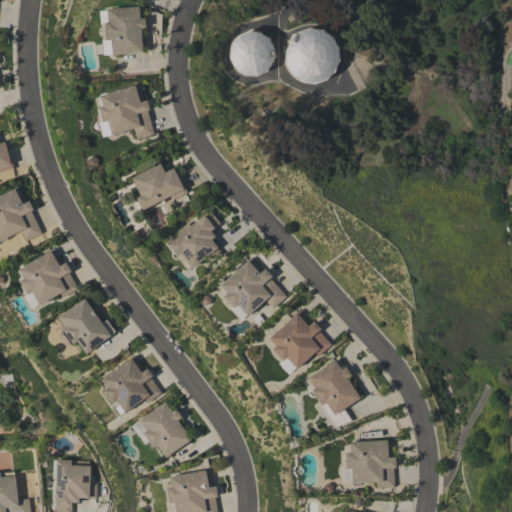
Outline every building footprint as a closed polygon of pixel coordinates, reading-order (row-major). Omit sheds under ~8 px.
[(141,51),(102,55),(101,40),(104,39),(102,23),(99,23),(98,10),(105,10),(105,9),(137,6),(138,18),(143,18),(144,27),(139,27),(141,51)] [(296,31),(308,28),(320,29),(330,36),(336,47),(337,59),(333,71),(323,79),(312,83),(300,81),(290,74),(284,63),(283,51),(287,40),(296,31)] [(234,36),(245,31),(257,32),(267,38),(272,49),(272,58),(269,64),(265,70),(254,75),(242,75),(233,69),(227,57),(228,46),(234,36)] [(153,134),(136,139),(133,127),(110,134),(105,120),(100,122),(96,107),(101,105),(98,95),(138,83),(143,100),(145,99),(148,109),(146,110),(153,134)] [(0,142),(3,141),(4,147),(7,147),(12,168),(0,171),(0,142)] [(129,177),(159,163),(163,172),(172,168),(174,172),(176,171),(186,192),(171,199),(170,196),(141,210),(134,197),(138,195),(129,177)] [(0,194),(17,186),(25,202),(27,201),(31,210),(30,210),(41,233),(25,240),(20,230),(0,240),(0,194)] [(166,244),(209,209),(219,222),(209,230),(213,236),(210,239),(221,253),(210,262),(205,256),(191,267),(179,252),(175,255),(166,244)] [(17,269),(53,248),(62,263),(64,262),(69,271),(67,272),(77,288),(62,297),(59,292),(37,305),(30,292),(26,295),(17,280),(22,278),(17,269)] [(246,316),(236,304),(232,308),(221,296),(225,293),(218,285),(250,257),(261,269),(263,268),(270,276),(268,277),(285,296),(271,308),(264,299),(246,316)] [(83,299),(100,323),(105,320),(113,331),(108,334),(109,335),(84,353),(75,341),(71,344),(61,329),(64,327),(57,317),(83,299)] [(267,338),(299,309),(310,323),(312,321),(319,328),(317,330),(330,344),(316,356),(313,352),(295,368),(294,367),(287,374),(277,363),(280,360),(270,349),(274,345),(267,338)] [(99,379),(133,355),(144,370),(146,368),(151,376),(149,377),(160,393),(147,403),(143,398),(123,412),(122,411),(119,414),(111,402),(110,403),(101,391),(105,388),(99,379)] [(333,428),(318,405),(319,404),(310,390),(313,388),(306,378),(333,359),(340,369),(344,366),(349,374),(345,377),(358,397),(342,408),(350,420),(333,428)] [(163,402),(170,412),(174,409),(179,416),(175,419),(189,439),(164,456),(155,444),(151,447),(141,433),(144,431),(137,421),(163,402)] [(390,439),(391,457),(393,457),(394,467),(392,467),(393,486),(375,487),(375,482),(350,483),(350,468),(345,468),(344,453),(349,452),(348,442),(390,439)] [(53,511),(55,459),(70,460),(69,465),(89,465),(88,483),(95,483),(95,498),(78,497),(77,502),(71,502),(70,511),(53,511)] [(209,469),(212,487),(214,486),(215,496),(213,496),(216,511),(174,511),(172,502),(167,503),(164,488),(169,487),(167,476),(209,469)] [(0,511),(0,472),(12,471),(12,475),(14,475),(16,498),(28,497),(29,511),(0,511)]
